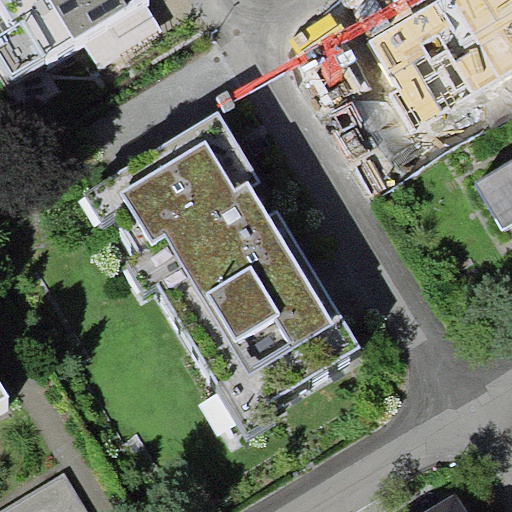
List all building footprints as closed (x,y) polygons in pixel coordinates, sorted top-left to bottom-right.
[(0,62),(15,88),(149,6),(144,0),(0,0),(0,11),(17,40),(0,50),(0,62)] [(430,127),(511,79),(511,0),(428,0),(375,31),(430,127)] [(349,359),(207,129),(96,196),(238,427),(349,359)] [(511,169),(476,191),(502,234),(511,228),(511,169)] [(0,415),(9,410),(0,394),(0,415)]
